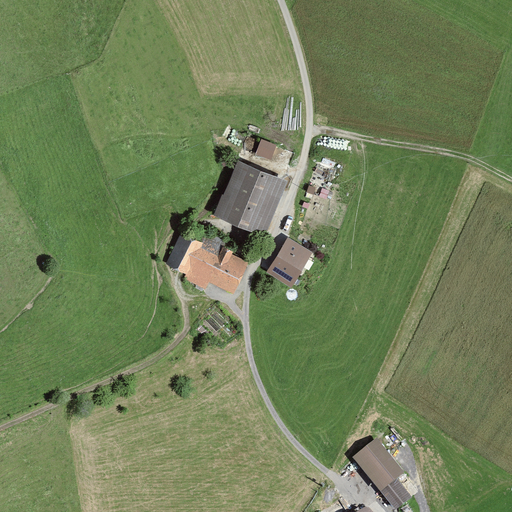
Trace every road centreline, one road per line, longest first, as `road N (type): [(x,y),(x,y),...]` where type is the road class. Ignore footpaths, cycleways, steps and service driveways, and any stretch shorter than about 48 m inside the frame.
road 1 (unclassified): [(380,511),(288,433),(248,346),(248,277),(297,179),(308,132),(300,57),(281,0)]
road 2 (track): [(0,427),(165,352),(211,298)]
road 3 (track): [(308,132),(453,153),(511,179)]
